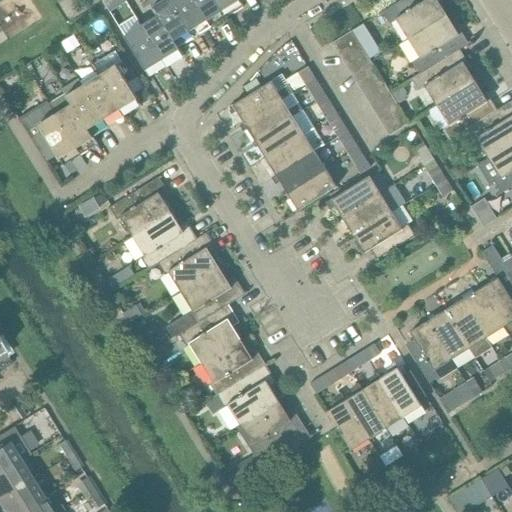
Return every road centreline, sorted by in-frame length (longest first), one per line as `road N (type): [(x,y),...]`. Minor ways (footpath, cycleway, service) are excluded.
road 1 (residential): [(317,350),(190,151),(185,126)]
road 2 (residential): [(185,126),(195,104),(265,31),(316,0)]
road 3 (residential): [(185,126),(163,130),(58,198)]
